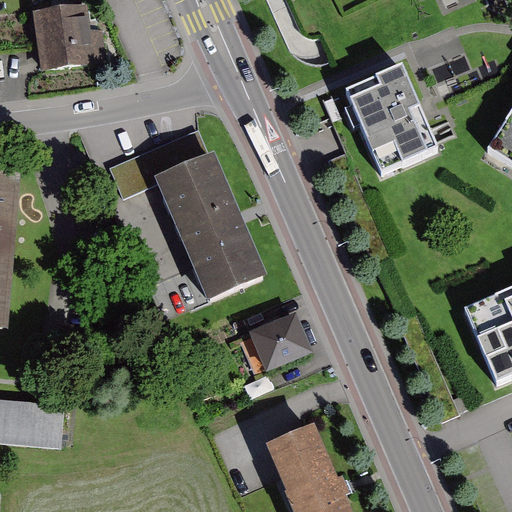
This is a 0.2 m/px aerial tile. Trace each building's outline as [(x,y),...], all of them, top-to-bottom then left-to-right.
[(40,76),(109,70),(105,33),(92,34),(90,14),(35,19),(40,76)] [(443,159),(407,75),(346,101),(383,185),(443,159)] [(511,122),(487,163),(511,178),(511,122)] [(200,132),(111,170),(124,201),(159,186),(156,178),(210,155),(200,132)] [(159,186),(209,302),(268,277),(215,153),(210,155),(156,178),(159,186)] [(0,330),(9,331),(22,175),(0,173),(0,330)] [(511,387),(511,296),(467,315),(501,392),(511,387)] [(249,342),(267,382),(314,362),(297,322),(249,342)] [(0,403),(0,448),(62,454),(65,409),(0,403)] [(349,511),(316,435),(262,458),(285,511),(349,511)]
